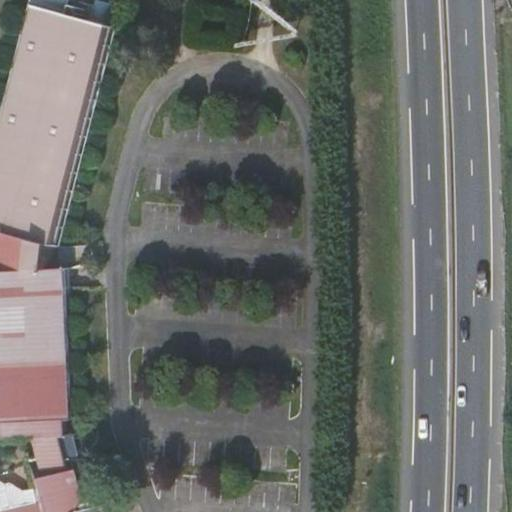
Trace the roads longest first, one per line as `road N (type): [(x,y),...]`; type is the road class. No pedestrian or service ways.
road 1 (trunk): [(469,511),(473,340),(463,0)]
road 2 (track): [(334,0),(342,511)]
road 3 (trunk): [(422,0),(428,511)]
